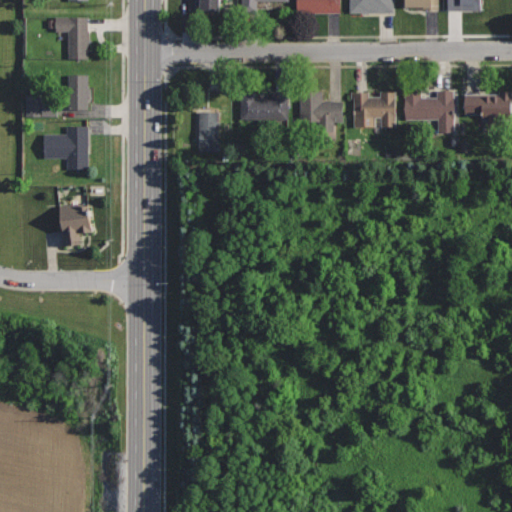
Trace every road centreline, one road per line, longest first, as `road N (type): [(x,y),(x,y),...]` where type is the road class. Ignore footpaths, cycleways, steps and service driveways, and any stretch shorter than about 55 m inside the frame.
road 1 (residential): [(511,49),(147,51)]
road 2 (secondary): [(146,0),(146,279)]
road 3 (secondary): [(146,279),(145,511)]
road 4 (residential): [(146,279),(0,274)]
